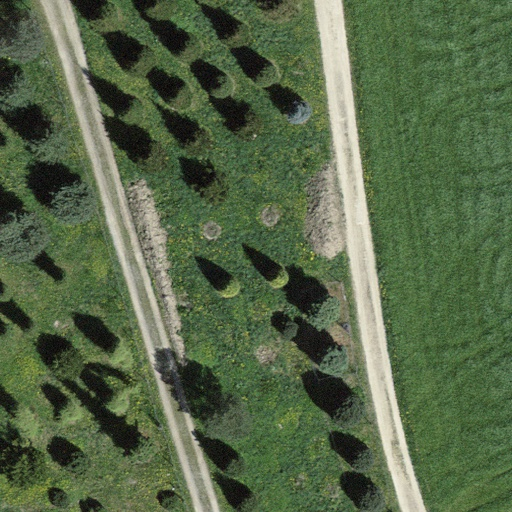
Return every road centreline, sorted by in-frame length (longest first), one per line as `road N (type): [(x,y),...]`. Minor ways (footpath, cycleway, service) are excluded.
road 1 (track): [(215,511),(54,0)]
road 2 (track): [(326,0),(377,389),(412,511)]
